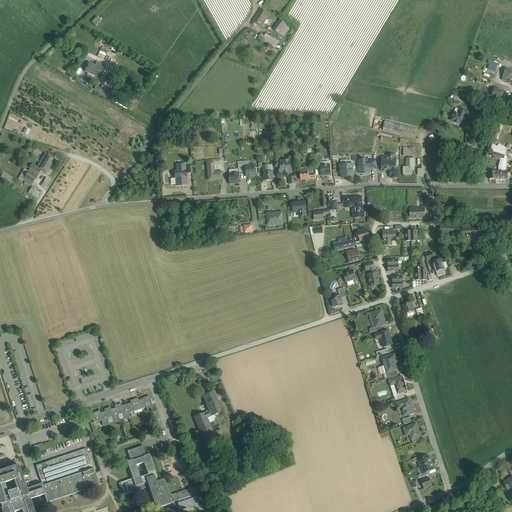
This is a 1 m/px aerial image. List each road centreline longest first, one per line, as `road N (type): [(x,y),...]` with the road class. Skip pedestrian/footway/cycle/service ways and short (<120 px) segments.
road 1 (residential): [(0,428),(391,299)]
road 2 (residential): [(101,206),(366,184),(511,186)]
road 3 (residential): [(101,206),(254,14),(253,0)]
road 4 (residential): [(391,299),(450,493)]
road 5 (unclassified): [(97,0),(25,69),(0,128)]
road 6 (residential): [(417,223),(371,225),(391,299)]
